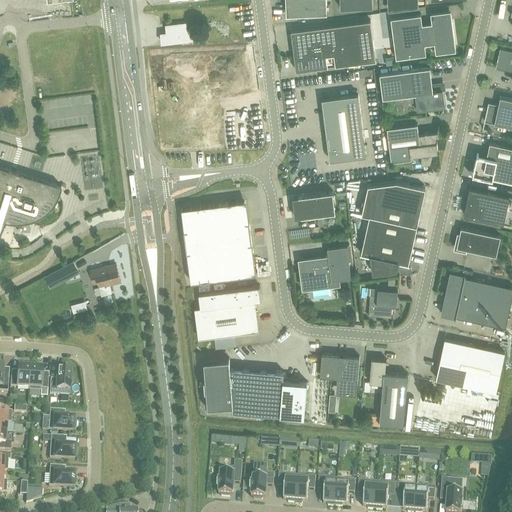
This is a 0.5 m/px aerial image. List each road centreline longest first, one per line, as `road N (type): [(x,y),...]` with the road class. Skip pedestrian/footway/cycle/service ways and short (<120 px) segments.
road 1 (unclassified): [(489,0),(419,317),(405,336),(314,332),(294,322),(272,197),(259,171)]
road 2 (residential): [(50,511),(94,489),(90,375),(72,352),(0,347)]
road 3 (secondary): [(111,0),(133,185)]
road 4 (secondary): [(150,184),(124,0)]
road 5 (unclassified): [(259,171),(276,140),(260,0)]
road 6 (secondary): [(133,185),(164,353)]
road 7 (secondary): [(164,353),(150,184)]
road 8 (secondary): [(169,511),(174,470),(164,353)]
